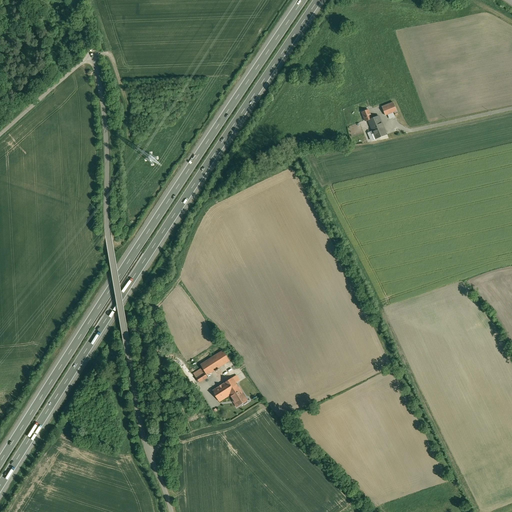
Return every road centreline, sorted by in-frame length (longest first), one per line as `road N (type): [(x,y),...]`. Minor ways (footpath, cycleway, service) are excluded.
road 1 (motorway): [(0,487),(320,0)]
road 2 (motorway): [(300,0),(0,456)]
road 3 (unclassified): [(171,511),(139,417),(108,236),(106,133),(92,57)]
